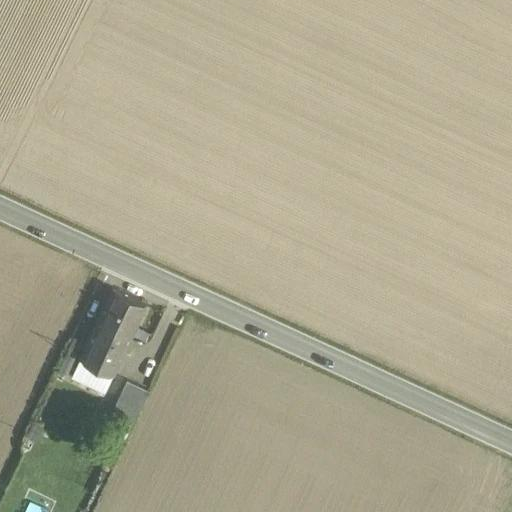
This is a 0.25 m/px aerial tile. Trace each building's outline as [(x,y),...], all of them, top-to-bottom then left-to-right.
[(115,289),(83,357),(113,371),(145,302),(115,289)] [(74,336),(58,370),(68,375),(84,341),(74,336)] [(127,377),(112,408),(134,418),(136,419),(151,388),(127,377)] [(134,418),(112,408),(104,428),(125,438),(134,418)] [(84,465),(60,511),(84,511),(104,475),(84,465)]
